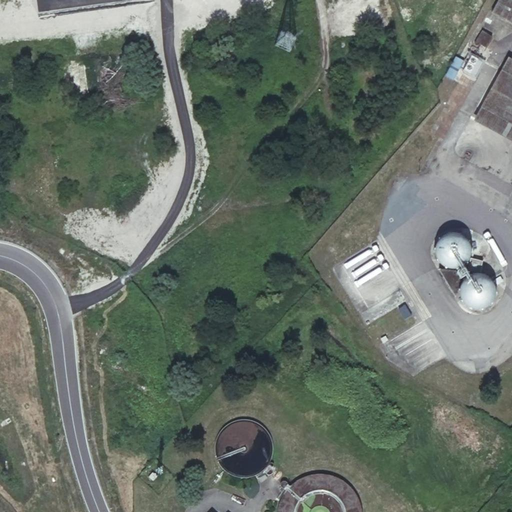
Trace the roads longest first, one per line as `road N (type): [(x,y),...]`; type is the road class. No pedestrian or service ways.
road 1 (track): [(318,0),(326,55),(315,86),(113,289),(61,315)]
road 2 (unclassified): [(102,511),(73,411),(61,315),(39,274),(0,258)]
